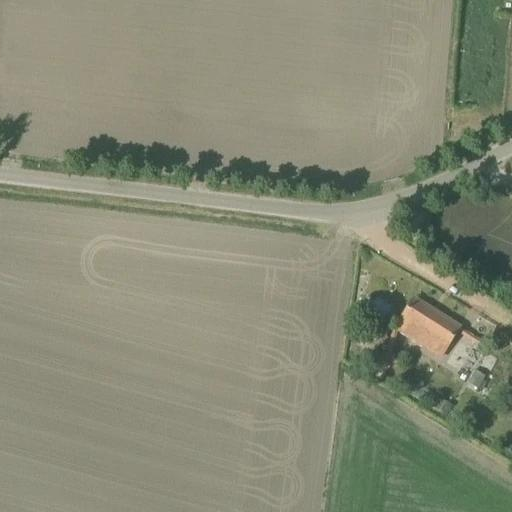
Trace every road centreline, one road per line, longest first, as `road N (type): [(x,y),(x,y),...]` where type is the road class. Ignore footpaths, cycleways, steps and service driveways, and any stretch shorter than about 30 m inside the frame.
road 1 (unclassified): [(347,215),(291,216),(0,180)]
road 2 (unclassified): [(347,215),(511,318)]
road 3 (unclassified): [(511,143),(386,206),(347,215)]
